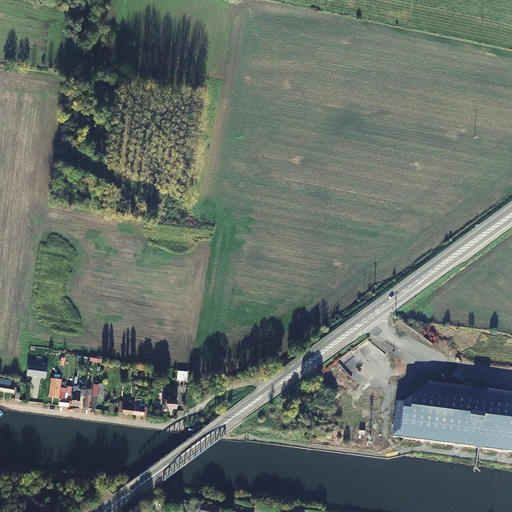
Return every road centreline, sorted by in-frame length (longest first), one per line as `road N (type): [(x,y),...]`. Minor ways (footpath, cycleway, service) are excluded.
road 1 (primary): [(511,213),(267,391)]
road 2 (residential): [(0,405),(168,428),(220,392),(247,384),(267,391)]
road 3 (unclassified): [(246,436),(511,461)]
road 4 (primary): [(267,391),(102,511)]
